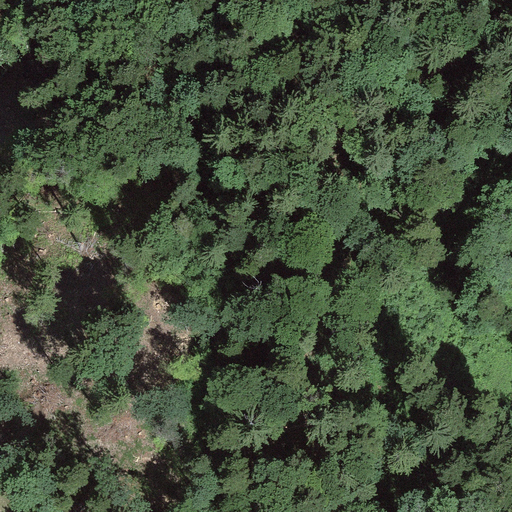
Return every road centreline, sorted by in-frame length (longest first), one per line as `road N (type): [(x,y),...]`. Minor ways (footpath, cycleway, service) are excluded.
road 1 (track): [(0,135),(171,91),(374,0)]
road 2 (track): [(511,167),(459,266),(411,511)]
